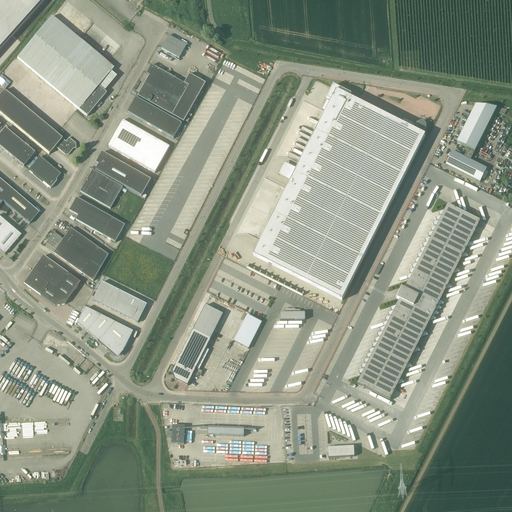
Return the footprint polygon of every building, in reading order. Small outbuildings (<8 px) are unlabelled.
[(0,0),(0,49),(43,0),(0,0)] [(65,0),(52,17),(73,34),(88,17),(86,15),(86,11),(85,10),(86,9),(75,0),(65,0)] [(106,94),(102,90),(105,86),(101,83),(113,69),(73,34),(52,17),(17,58),(87,117),(106,94)] [(161,49),(179,59),(186,46),(169,36),(161,49)] [(87,117),(17,58),(1,77),(10,84),(4,91),(65,142),(69,138),(87,117),(88,118),(87,117)] [(147,74),(150,75),(138,96),(184,122),(206,84),(190,75),(185,84),(152,65),(147,74)] [(342,301),(425,137),(413,130),(415,125),(405,120),(402,125),(349,98),(351,95),(333,86),(327,99),(331,101),(253,257),(342,301)] [(69,138),(65,142),(4,91),(0,95),(0,114),(49,155),(55,147),(65,155),(69,155),(73,149),(76,149),(75,144),(69,138)] [(136,98),(127,113),(162,132),(174,139),(182,124),(171,117),(136,98)] [(445,165),(475,180),(480,183),(487,169),(470,161),(497,108),(476,105),(457,143),(468,149),(464,157),(452,152),(445,165)] [(123,121),(108,147),(155,174),(170,147),(123,121)] [(0,134),(0,147),(23,167),(35,153),(5,129),(0,134)] [(96,171),(127,188),(142,197),(151,180),(102,153),(96,164),(99,165),(96,171)] [(28,171),(50,189),(57,181),(56,180),(61,175),(39,157),(28,171)] [(111,209),(123,187),(92,170),(80,192),(111,209)] [(0,202),(1,204),(3,202),(29,224),(39,213),(0,179),(0,202)] [(76,220),(109,239),(115,243),(125,225),(112,218),(77,198),(69,211),(78,216),(76,220)] [(396,299),(399,301),(356,386),(389,403),(481,221),(448,205),(405,290),(401,288),(396,299)] [(21,236),(0,217),(0,251),(4,255),(21,236)] [(63,240),(56,250),(54,253),(82,273),(93,281),(109,255),(99,249),(71,229),(63,240)] [(56,250),(63,240),(61,238),(54,233),(47,244),(56,250)] [(44,256),(32,273),(24,284),(56,306),(65,305),(81,282),(44,256)] [(102,282),(93,301),(136,322),(138,323),(147,305),(145,304),(102,282)] [(193,330),(171,373),(175,380),(187,387),(193,375),(206,349),(211,339),(223,315),(206,306),(193,330)] [(120,356),(124,351),(124,350),(124,349),(125,350),(133,332),(86,308),(77,324),(98,341),(99,342),(98,342),(114,356),(117,353),(120,356)] [(285,309),(285,313),(280,313),(280,321),(305,321),(305,313),(300,313),(300,310),(295,310),(295,309),(285,309)] [(234,342),(249,350),(262,323),(248,315),(234,342)] [(184,445),(185,427),(173,426),(172,444),(184,445)] [(244,437),(244,429),(208,427),(208,436),(244,437)] [(299,445),(299,454),(313,454),(312,442),(304,442),(304,445),(299,445)] [(355,447),(327,448),(327,459),(355,458),(355,447)]
